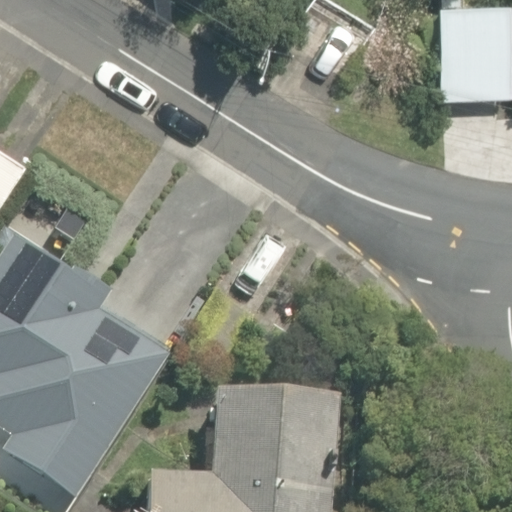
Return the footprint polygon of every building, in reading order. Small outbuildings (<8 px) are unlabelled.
[(431,10),(438,100),(504,95),(497,4),(431,10)] [(0,202),(21,169),(0,155),(0,202)] [(0,444),(23,460),(41,434),(68,452),(118,378),(123,382),(129,374),(135,379),(162,339),(10,239),(0,254),(0,444)] [(172,360),(208,383),(249,318),(212,295),(172,360)] [(327,511),(334,399),(210,391),(205,479),(144,475),(142,511),(327,511)]
